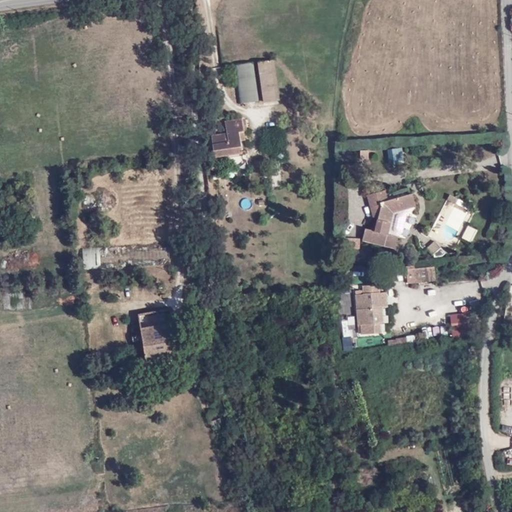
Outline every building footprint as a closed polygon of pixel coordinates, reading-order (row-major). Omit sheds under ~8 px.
[(274,61),(259,63),(264,100),(278,97),(274,61)] [(235,66),(235,67),(240,103),(259,101),(255,64),(235,66)] [(229,133),(214,136),(218,158),(244,152),(242,140),(246,139),(243,123),(228,125),(229,133)] [(389,167),(403,165),(401,149),(387,151),(389,167)] [(385,189),(369,193),(373,205),(375,204),(378,219),(375,230),(367,228),(364,240),(395,248),(398,236),(403,233),(408,213),(407,208),(416,206),(412,193),(389,199),(385,189)] [(466,225),(461,239),(471,243),(477,230),(466,225)] [(360,238),(344,238),(344,260),(360,260),(360,238)] [(161,242),(83,246),(84,270),(163,266),(161,242)] [(437,242),(429,249),(434,256),(443,249),(437,242)] [(435,266),(407,270),(409,283),(436,279),(435,266)] [(380,282),(364,284),(365,292),(358,292),(360,322),(363,322),(364,332),(382,330),(382,321),(385,320),(384,306),(389,305),(388,290),(381,291),(380,282)] [(170,308),(138,312),(144,360),(177,356),(170,308)] [(450,314),(451,335),(466,335),(466,313),(450,314)] [(341,320),(342,339),(356,338),(354,319),(341,320)] [(387,338),(387,346),(417,344),(416,336),(387,338)]
